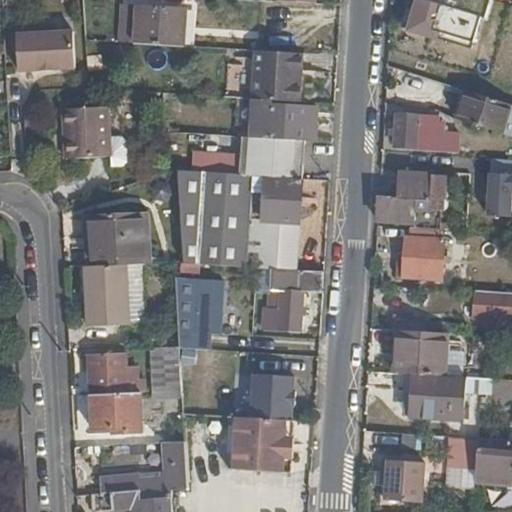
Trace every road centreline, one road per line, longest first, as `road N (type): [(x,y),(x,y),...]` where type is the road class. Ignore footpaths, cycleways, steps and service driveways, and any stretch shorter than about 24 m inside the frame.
road 1 (residential): [(366,0),(330,511)]
road 2 (residential): [(0,199),(20,204),(38,238),(54,511)]
